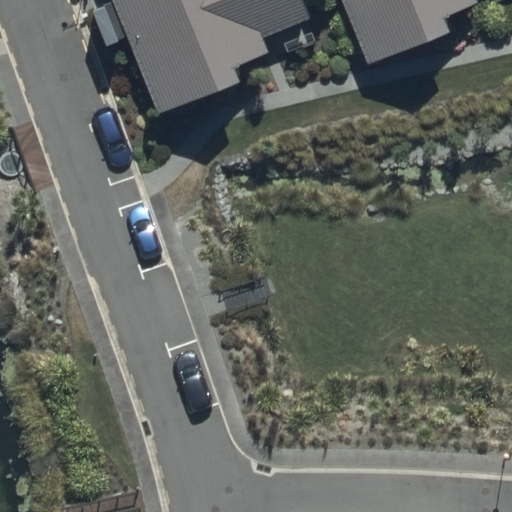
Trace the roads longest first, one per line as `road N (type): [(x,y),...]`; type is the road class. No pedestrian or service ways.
road 1 (residential): [(29,0),(161,361),(205,509)]
road 2 (residential): [(205,509),(411,497),(511,502)]
